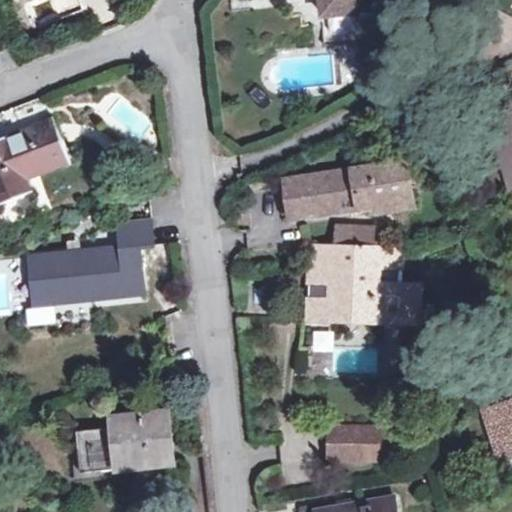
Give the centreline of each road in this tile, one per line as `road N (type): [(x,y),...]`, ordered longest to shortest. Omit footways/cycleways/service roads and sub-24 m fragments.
road 1 (residential): [(235,511),(189,29)]
road 2 (residential): [(0,87),(189,29)]
